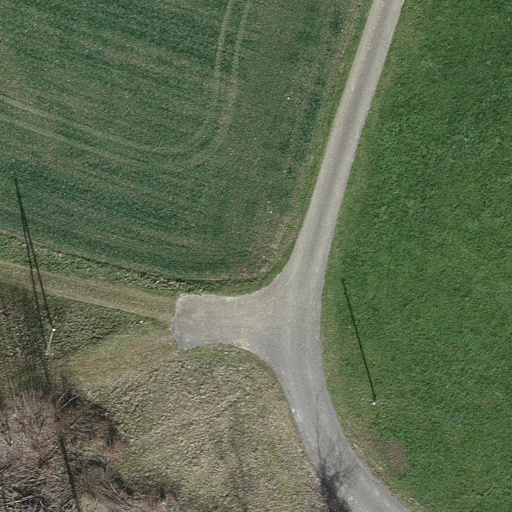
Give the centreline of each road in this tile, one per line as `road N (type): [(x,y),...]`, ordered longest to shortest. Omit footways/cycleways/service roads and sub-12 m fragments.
road 1 (track): [(381,511),(350,480),(314,413),(302,323),(318,223),(387,0)]
road 2 (track): [(302,323),(0,276)]
